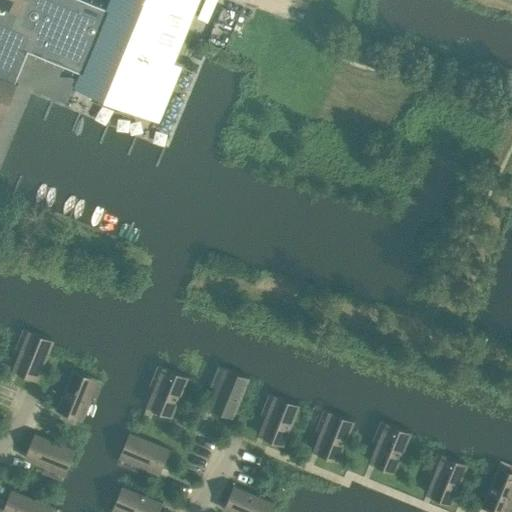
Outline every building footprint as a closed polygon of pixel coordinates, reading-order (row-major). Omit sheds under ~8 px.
[(0,0),(0,118),(15,83),(26,54),(28,50),(82,72),(78,81),(151,111),(170,62),(182,34),(195,0),(111,0),(108,7),(89,0),(0,0)] [(21,351),(17,360),(16,361),(22,363),(17,373),(37,382),(48,355),(53,344),(33,336),(26,353),(21,351)] [(76,419),(80,409),(85,411),(89,401),(84,399),(91,381),(71,373),(56,411),(76,419)] [(155,388),(151,398),(156,400),(152,410),(171,418),(181,394),(187,381),(167,373),(160,390),(155,388)] [(221,390),(216,388),(212,398),(217,400),(213,410),(232,419),(235,413),(248,381),(228,373),(221,390)] [(262,426),(267,428),(263,438),(283,446),(297,411),(298,409),(279,401),(272,418),(266,416),(262,425),(262,426)] [(338,462),(348,436),(353,425),(334,417),(327,434),(321,432),(317,441),(322,444),(318,454),(338,462)] [(390,428),(383,445),(378,443),(374,453),(379,455),(375,465),(394,474),(404,450),(410,436),(390,428)] [(26,453),(60,467),(63,469),(71,449),(34,433),(26,453)] [(139,466),(149,470),(151,465),(161,469),(169,449),(132,434),(124,453),(141,461),(139,466)] [(435,475),(431,485),(436,487),(432,497),(451,505),(467,468),(447,460),(447,461),(440,477),(435,475)] [(511,500),(511,495),(509,494),(511,485),(511,475),(496,469),(493,477),(481,506),(495,511),(500,511),(504,504),(510,506),(511,500)] [(265,511),(270,501),(233,485),(225,505),(235,509),(233,511),(265,511)] [(158,511),(162,502),(131,489),(125,487),(117,506),(117,507),(130,511),(158,511)] [(10,511),(48,511),(52,506),(44,503),(14,490),(6,510),(10,511)]
